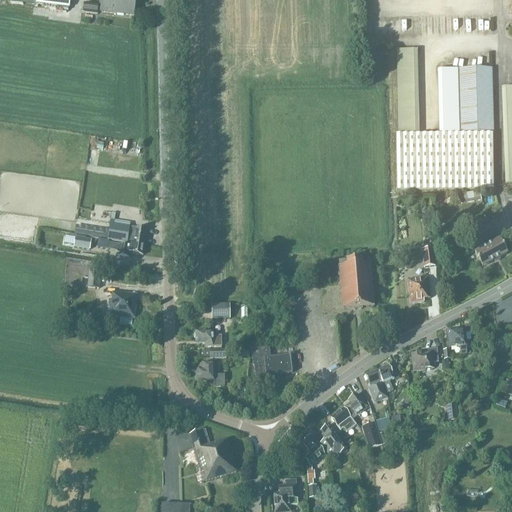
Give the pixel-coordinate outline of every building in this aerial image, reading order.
[(83,12),(97,14),(98,11),(133,16),(135,0),(99,0),(99,5),(84,3),(83,12)] [(396,50),(398,128),(419,128),(417,49),(396,50)] [(493,133),(492,68),(459,69),(461,134),(493,133)] [(511,86),(501,87),(503,183),(510,183),(509,178),(511,178),(511,86)] [(398,135),(396,136),(397,192),(493,190),(492,134),(461,134),(441,135),(415,135),(398,135)] [(127,218),(134,216),(133,208),(125,209),(127,218)] [(481,222),(470,228),(482,249),(475,253),(483,267),(507,254),(499,239),(493,243),(491,239),(494,237),(489,226),(485,229),(481,222)] [(110,225),(108,241),(132,245),(144,247),(147,230),(110,225)] [(92,241),(77,238),(75,248),(91,251),(92,241)] [(131,248),(119,246),(117,256),(130,259),(131,254),(143,256),(144,247),(132,245),(131,248)] [(422,250),(424,268),(435,266),(432,249),(422,250)] [(337,262),(341,310),(375,307),(371,259),(337,262)] [(88,288),(99,289),(100,274),(89,273),(88,288)] [(424,303),(423,300),(430,299),(427,279),(407,281),(409,305),(424,303)] [(110,318),(135,320),(137,296),(114,294),(113,301),(110,301),(109,309),(111,309),(110,318)] [(230,305),(212,305),(212,320),(231,320),(230,305)] [(239,319),(249,319),(249,307),(239,307),(239,319)] [(464,329),(448,330),(450,347),(460,346),(461,354),(467,353),(465,333),(471,333),(470,325),(463,326),(464,329)] [(196,333),(196,344),(205,344),(205,348),(222,348),(222,337),(212,338),(212,332),(196,333)] [(278,375),(293,373),(291,356),(265,359),(263,349),(251,350),(253,367),(254,367),(256,386),(279,383),(278,375)] [(426,371),(434,370),(434,364),(438,363),(437,349),(424,350),(424,353),(420,353),(420,355),(412,356),(414,373),(426,372),(426,371)] [(210,351),(210,359),(226,359),(226,351),(210,351)] [(207,385),(215,385),(215,390),(225,390),(225,377),(215,377),(215,364),(203,365),(203,371),(198,371),(199,383),(207,383),(207,385)] [(389,381),(395,378),(390,366),(379,371),(384,383),(382,384),(387,393),(393,391),(389,381)] [(389,398),(387,393),(382,384),(384,383),(379,371),(367,376),(372,388),(369,389),(375,404),(389,398)] [(351,403),(344,409),(353,420),(366,410),(362,406),(364,405),(356,395),(349,401),(351,403)] [(446,406),(447,414),(448,421),(457,421),(456,405),(446,406)] [(331,418),(340,430),(343,428),(347,432),(357,425),(353,420),(344,409),(331,418)] [(376,423),(379,433),(391,429),(389,419),(376,423)] [(364,435),(369,450),(381,446),(374,424),(361,428),(364,435)] [(319,433),(325,440),(320,445),(331,459),(337,455),(338,456),(340,455),(347,449),(329,425),(321,432),(319,433)] [(205,431),(190,435),(202,473),(204,473),(207,481),(236,473),(227,441),(210,446),(205,431)] [(303,443),(312,454),(310,456),(309,456),(304,460),(311,468),(325,456),(320,448),(321,447),(311,436),(303,443)] [(278,495),(273,495),(274,511),(290,511),(290,507),(298,506),(297,498),(298,498),(297,482),(287,482),(287,487),(278,488),(278,495)] [(316,487),(307,488),(308,499),(317,498),(316,487)]
